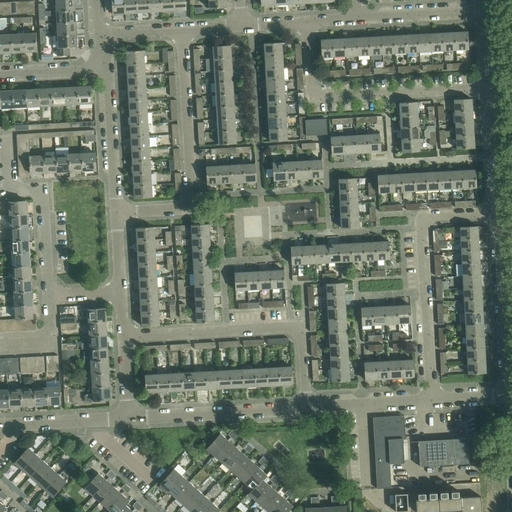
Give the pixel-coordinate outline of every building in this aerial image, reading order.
[(74,0),(55,0),(57,11),(75,10),(74,0)] [(125,14),(124,0),(111,0),(112,15),(125,14)] [(136,0),(124,0),(125,14),(137,13),(136,0)] [(148,0),(136,0),(137,13),(149,12),(148,0)] [(160,0),(148,0),(149,12),(161,12),(160,0)] [(173,0),(160,0),(161,12),(174,11),(173,0)] [(185,0),(173,0),(174,11),(186,10),(185,0)] [(226,0),(208,0),(209,9),(227,8),(226,0)] [(75,10),(57,11),(57,24),(75,23),(75,10)] [(75,23),(57,24),(58,36),(76,35),(75,23)] [(467,32),(455,33),(456,50),(468,50),(467,32)] [(455,33),(443,34),(444,51),(456,50),(455,33)] [(23,34),(11,35),(12,53),(24,52),(23,34)] [(36,34),(23,34),(24,52),(37,52),(36,34)] [(431,34),(418,35),(419,53),(432,52),(431,34)] [(443,34),(431,34),(432,52),(444,51),(443,34)] [(11,35),(0,35),(0,53),(0,54),(12,53),(11,35)] [(76,35),(58,36),(59,48),(57,48),(57,56),(70,56),(69,48),(77,47),(76,35)] [(418,35),(406,36),(407,53),(419,53),(418,35)] [(406,36),(394,37),(395,54),(407,53),(406,36)] [(382,37),(370,38),(370,55),(383,55),(382,37)] [(394,37),(382,37),(383,55),(395,54),(394,37)] [(370,38),(357,39),(358,56),(370,55),(370,38)] [(345,39),(333,40),(334,57),(346,57),(345,39)] [(357,39),(345,39),(346,57),(358,56),(357,39)] [(334,57),(333,40),(320,41),(321,58),(334,57)] [(264,44),(265,56),(282,56),(281,43),(264,44)] [(213,47),(214,59),(231,58),(230,46),(213,47)] [(126,52),(127,64),(144,63),(144,51),(126,52)] [(282,56),(265,56),(266,69),(283,68),(282,56)] [(231,58),(214,59),(214,72),(232,71),(231,58)] [(144,63),(127,64),(128,76),(145,76),(144,63)] [(283,68),(266,69),(266,81),(284,80),(283,68)] [(232,71),(214,72),(215,84),(232,83),(232,71)] [(145,76),(128,76),(128,89),(146,88),(145,76)] [(284,80),(266,81),(267,93),(284,92),(284,80)] [(232,83),(215,84),(216,96),(233,95),(232,83)] [(78,87),(65,88),(66,105),(79,104),(78,87)] [(91,87),(78,87),(79,104),(92,104),(91,87)] [(65,88),(52,89),(53,106),(66,105),(65,88)] [(146,88),(128,89),(129,101),(146,100),(146,88)] [(52,89),(39,90),(40,107),(53,106),(52,89)] [(26,90),(13,91),(14,108),(27,107),(26,90)] [(39,90),(26,90),(27,107),(40,107),(39,90)] [(13,91),(0,91),(0,92),(1,109),(14,108),(13,91)] [(284,92),(267,93),(268,105),(285,104),(284,92)] [(233,95),(216,96),(216,108),(234,107),(233,95)] [(454,100),(455,113),(472,112),(471,99),(454,100)] [(146,100),(129,101),(130,113),(147,112),(146,100)] [(399,103),(400,116),(417,115),(417,102),(399,103)] [(285,104),(268,105),(268,117),(286,116),(285,104)] [(234,107),(216,108),(217,120),(235,119),(234,107)] [(147,112),(130,113),(130,125),(148,124),(147,112)] [(472,112),(455,113),(455,125),(473,124),(472,112)] [(417,115),(400,116),(401,128),(418,127),(417,115)] [(286,116),(268,117),(269,130),(286,129),(286,116)] [(235,119),(217,120),(218,132),(235,132),(235,119)] [(305,121),(305,128),(306,136),(316,136),(321,135),(327,135),(326,119),(305,121)] [(148,124),(130,125),(131,137),(148,136),(148,124)] [(473,124),(455,125),(456,137),(473,136),(473,124)] [(418,127),(401,128),(401,140),(419,139),(418,127)] [(286,129),(269,130),(270,142),(287,141),(286,129)] [(235,132),(218,132),(219,145),(236,144),(235,132)] [(367,135),(355,136),(356,154),(368,153),(367,135)] [(380,135),(367,135),(368,153),(381,152),(380,135)] [(148,136),(131,137),(132,150),(149,149),(148,136)] [(355,136),(343,137),(344,154),(356,154),(355,136)] [(473,136),(456,137),(457,150),(474,149),(473,136)] [(344,154),(343,137),(330,138),(331,155),(344,154)] [(419,139),(401,140),(402,153),(419,152),(419,139)] [(149,149),(132,150),(133,162),(150,161),(149,149)] [(95,153),(81,154),(82,171),(96,170),(95,153)] [(81,154),(68,155),(70,172),(82,171),(81,154)] [(68,155),(55,156),(56,172),(70,172),(68,155)] [(29,158),(30,164),(30,171),(30,174),(43,173),(42,156),(29,157),(29,158)] [(55,156),(42,156),(43,173),(56,172),(55,156)] [(150,161),(133,162),(133,174),(150,173),(150,161)] [(309,161),(297,162),(298,179),(310,179),(309,161)] [(322,161),(309,161),(310,179),(323,178),(322,161)] [(297,162),(285,163),(286,180),(298,179),(297,162)] [(286,180),(285,163),(272,163),(273,181),(286,180)] [(255,164),(243,165),(244,183),(256,182),(255,164)] [(243,165),(231,166),(232,183),(244,183),(243,165)] [(231,166),(218,167),(219,184),(232,183),(231,166)] [(219,184),(218,167),(206,167),(207,185),(219,184)] [(475,170),(463,171),(464,189),(476,188),(475,170)] [(463,171),(451,172),(452,189),(464,189),(463,171)] [(451,172),(438,173),(439,190),(452,189),(451,172)] [(150,173),(133,174),(134,186),(151,185),(150,173)] [(426,173),(414,174),(415,191),(427,191),(426,173)] [(438,173),(426,173),(427,191),(439,190),(438,173)] [(414,174),(402,175),(403,192),(415,191),(414,174)] [(391,193),(390,175),(377,176),(378,193),(391,193)] [(402,175),(390,175),(391,193),(403,192),(402,175)] [(339,180),(339,192),(357,191),(356,179),(339,180)] [(151,185),(134,186),(135,199),(152,198),(151,185)] [(357,191),(339,192),(340,204),(357,203),(357,191)] [(9,202),(10,215),(27,214),(26,201),(9,202)] [(357,203),(340,204),(341,216),(358,216),(357,203)] [(27,214),(10,215),(10,228),(27,227),(27,214)] [(358,216),(341,216),(341,229),(358,228),(358,216)] [(191,225),(192,238),(209,237),(209,224),(191,225)] [(27,227),(10,228),(11,241),(28,240),(27,227)] [(136,228),(137,241),(154,240),(154,227),(136,228)] [(477,227),(460,228),(461,240),(478,239),(477,227)] [(209,237),(192,238),(193,250),(210,249),(209,237)] [(461,240),(461,252),(479,251),(478,239),(461,240)] [(28,240),(11,241),(12,254),(29,253),(28,240)] [(154,240),(137,241),(138,253),(155,252),(154,240)] [(389,242),(376,243),(377,260),(390,259),(389,242)] [(364,243),(352,244),(353,261),(365,261),(364,243)] [(376,243),(364,243),(365,261),(377,260),(376,243)] [(352,244),(339,245),(340,262),(353,261),(352,244)] [(327,245),(315,246),(316,263),(328,263),(327,245)] [(339,245),(327,245),(328,263),(340,262),(339,245)] [(315,246),(303,247),(304,264),(316,263),(315,246)] [(304,264),(303,247),(290,248),(291,265),(304,264)] [(210,249),(193,250),(193,262),(211,261),(210,249)] [(479,251),(461,252),(462,265),(479,264),(479,251)] [(155,252),(138,253),(138,265),(156,264),(155,252)] [(29,253),(12,254),(13,267),(30,266),(29,253)] [(211,261),(193,262),(194,274),(211,273),(211,261)] [(156,264),(138,265),(139,277),(156,276),(156,264)] [(479,264),(462,265),(463,277),(480,276),(479,264)] [(30,266),(13,267),(13,280),(30,279),(30,266)] [(271,271),(259,272),(260,289),(272,289),(271,271)] [(284,271),(271,271),(272,289),(285,288),(284,271)] [(259,272),(247,273),(248,290),(260,289),(259,272)] [(211,273),(194,274),(195,287),(212,286),(211,273)] [(248,290),(247,273),(234,273),(235,279),(235,291),(248,290)] [(156,276),(139,277),(140,290),(157,289),(156,276)] [(480,276),(463,277),(463,289),(481,288),(480,276)] [(30,279),(13,280),(14,293),(31,292),(30,279)] [(235,291),(235,279),(227,280),(229,300),(236,300),(235,291)] [(326,284),(327,297),(344,296),(344,283),(326,284)] [(212,286),(195,287),(195,299),(213,298),(212,286)] [(481,288),(463,289),(464,301),(481,300),(481,288)] [(157,289),(140,290),(140,302),(158,301),(157,289)] [(31,292),(14,293),(15,306),(32,305),(31,292)] [(344,296),(327,297),(328,309),(345,308),(344,296)] [(213,298),(195,299),(196,311),(213,310),(213,298)] [(481,300),(464,301),(465,313),(482,312),(481,300)] [(158,301),(140,302),(141,314),(158,313),(158,301)] [(32,305),(15,306),(16,320),(17,319),(23,319),(29,319),(33,319),(32,305)] [(398,306),(385,307),(386,324),(399,324),(398,306)] [(410,306),(398,306),(399,324),(411,323),(410,306)] [(385,307),(373,308),(374,325),(386,324),(385,307)] [(345,308),(328,309),(328,321),(346,320),(345,308)] [(374,325),(373,308),(361,308),(362,326),(374,325)] [(88,310),(88,323),(105,322),(105,309),(88,310)] [(213,310),(196,311),(197,323),(214,322),(213,310)] [(482,312),(465,313),(465,325),(483,325),(482,312)] [(158,313),(141,314),(142,327),(159,326),(158,313)] [(346,320),(328,321),(329,333),(346,332),(346,320)] [(105,322),(88,323),(89,336),(106,335),(105,322)] [(483,325),(465,325),(466,338),(483,337),(483,325)] [(346,332),(329,333),(330,345),(347,344),(346,332)] [(90,343),(81,344),(82,349),(90,349),(107,348),(106,335),(89,336),(90,343)] [(483,337),(466,338),(467,350),(484,349),(483,337)] [(347,344),(330,345),(330,358),(348,357),(347,344)] [(107,348),(90,349),(91,362),(108,361),(107,348)] [(484,349),(467,350),(467,362),(485,361),(484,349)] [(348,357),(330,358),(331,370),(348,369),(348,357)] [(413,360),(401,361),(402,378),(414,378),(413,360)] [(108,361),(91,362),(92,375),(108,374),(108,361)] [(401,361),(388,362),(389,379),(402,378),(401,361)] [(485,361),(467,362),(468,375),(485,374),(485,361)] [(377,380),(376,362),(364,363),(365,380),(377,380)] [(388,362),(376,362),(377,380),(389,379),(388,362)] [(292,367),(279,368),(280,385),(293,385),(292,367)] [(279,368),(267,369),(268,386),(280,385),(279,368)] [(255,369),(242,370),(243,387),(256,387),(255,369)] [(267,369),(255,369),(256,387),(268,386),(267,369)] [(348,369),(331,370),(332,382),(349,381),(348,369)] [(242,370),(230,371),(231,388),(243,387),(242,370)] [(218,371),(206,372),(207,389),(219,389),(218,371)] [(230,371),(218,371),(219,389),(231,388),(230,371)] [(206,372),(194,373),(195,390),(207,389),(206,372)] [(181,373),(169,374),(170,391),(182,391),(181,373)] [(194,373),(181,373),(182,391),(195,390),(194,373)] [(108,374),(92,375),(92,388),(109,387),(108,374)] [(169,374),(157,375),(158,392),(170,391),(169,374)] [(158,392),(157,375),(145,376),(146,393),(158,392)] [(60,387),(46,388),(47,405),(61,404),(60,387)] [(109,387),(92,388),(93,395),(85,396),(85,402),(110,400),(109,387)] [(46,388),(33,389),(34,406),(47,405),(46,388)] [(20,389),(7,390),(8,407),(21,406),(20,389)] [(33,389),(20,389),(21,406),(34,406),(33,389)] [(7,390),(0,390),(0,407),(8,407),(7,390)] [(403,439),(405,439),(404,416),(372,418),(377,489),(391,488),(390,464),(404,463),(403,439)] [(206,449),(214,456),(228,441),(220,434),(206,449)] [(419,441),(418,441),(419,467),(420,467),(469,464),(467,439),(453,439),(453,441),(419,443),(419,441)] [(228,441),(214,456),(222,463),(236,448),(228,441)] [(14,463),(22,470),(36,455),(28,448),(14,463)] [(236,448),(222,463),(229,470),(243,454),(236,448)] [(243,454),(229,470),(237,477),(251,461),(243,454)] [(36,455),(22,470),(30,477),(44,462),(36,455)] [(251,461),(237,477),(245,483),(258,468),(251,461)] [(44,462),(30,477),(37,484),(51,468),(44,462)] [(51,468),(37,484),(45,491),(59,475),(51,468)] [(258,468),(245,483),(252,490),(262,479),(262,480),(266,475),(258,468)] [(160,484),(168,492),(182,476),(174,469),(160,484)] [(84,489),(92,496),(106,480),(98,473),(84,489)] [(59,475),(45,491),(53,498),(67,482),(59,475)] [(1,479),(8,486),(11,483),(3,476),(1,479)] [(182,476),(168,492),(175,498),(189,483),(182,476)] [(252,490),(248,494),(256,501),(270,486),(262,480),(262,479),(252,490)] [(106,480),(92,496),(100,502),(114,487),(106,480)] [(11,483),(8,486),(16,493),(19,490),(11,483)] [(189,483),(175,498),(183,505),(197,490),(189,483)] [(270,486),(256,501),(263,508),(277,493),(270,486)] [(114,487),(100,502),(108,509),(121,494),(114,487)] [(19,490),(16,493),(24,499),(26,496),(19,490)] [(197,490),(183,505),(191,511),(204,496),(197,490)] [(481,511),(481,497),(461,498),(461,497),(458,498),(458,496),(458,491),(451,492),(451,498),(447,498),(447,492),(440,492),(440,499),(436,499),(436,492),(429,493),(429,499),(425,499),(425,493),(418,493),(418,499),(419,500),(415,500),(415,511),(432,511),(462,510),(461,511),(481,511)] [(277,493),(263,508),(267,511),(273,511),(285,500),(277,493)] [(121,494),(108,509),(110,511),(118,511),(125,505),(125,506),(129,501),(121,494)] [(399,511),(408,511),(407,494),(394,495),(395,511),(399,511)] [(204,496),(191,511),(190,511),(204,511),(212,503),(204,496)] [(147,500),(154,507),(157,504),(149,497),(147,500)] [(285,500),(273,511),(288,511),(293,507),(285,500)] [(20,504),(27,511),(30,508),(22,501),(20,504)] [(212,503),(204,511),(218,511),(220,510),(212,503)]
